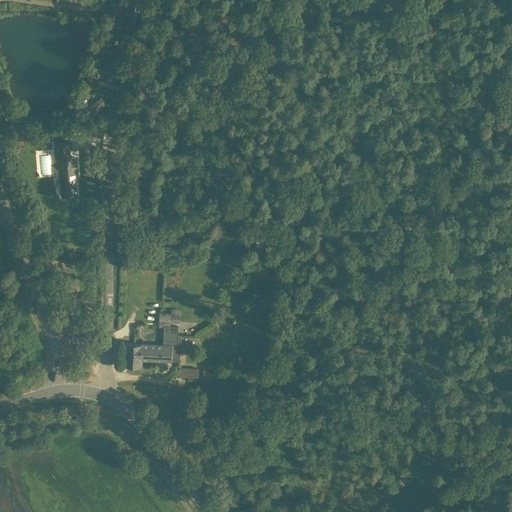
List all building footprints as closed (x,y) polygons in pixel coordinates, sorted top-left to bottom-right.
[(135,5),(132,25),(140,27),(143,6),(135,5)] [(113,88),(119,67),(110,65),(104,85),(113,88)] [(24,145),(23,133),(14,134),(15,145),(24,145)] [(70,158),(70,151),(69,142),(59,142),(59,143),(55,143),(56,159),(60,159),(62,196),(77,195),(76,178),(79,178),(77,158),(70,158)] [(259,234),(256,246),(266,248),(268,236),(259,234)] [(208,259),(204,250),(188,257),(192,266),(208,259)] [(167,320),(171,321),(171,313),(160,312),(160,320),(159,327),(164,327),(164,325),(167,325),(167,320)] [(164,333),(164,345),(164,352),(150,351),(149,359),(172,360),(180,360),(181,334),(178,334),(179,325),(167,325),(164,325),(164,327),(164,333)] [(142,359),(149,359),(150,351),(164,352),(164,345),(126,343),(125,366),(142,366),(142,359)] [(199,376),(199,368),(180,367),(180,376),(199,376)]
